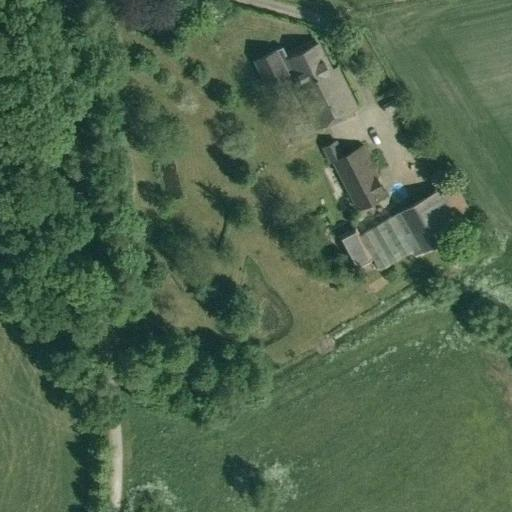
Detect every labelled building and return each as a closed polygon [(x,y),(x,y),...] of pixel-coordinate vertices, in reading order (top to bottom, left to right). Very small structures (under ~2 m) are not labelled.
[(287,70),(292,67),(302,89),(299,91),(317,128),(357,109),(337,67),(331,70),(318,43),(287,58),(282,46),(253,60),(266,86),(289,74),(287,70)] [(336,141),(322,148),(330,163),(334,162),(357,209),(386,193),(362,145),(344,156),(336,141)] [(412,251),(415,256),(464,226),(441,187),(392,216),(412,251)] [(392,216),(358,235),(370,258),(372,258),(379,270),(401,257),(412,251),(392,216)] [(355,229),(338,237),(353,266),(370,258),(355,229)]
